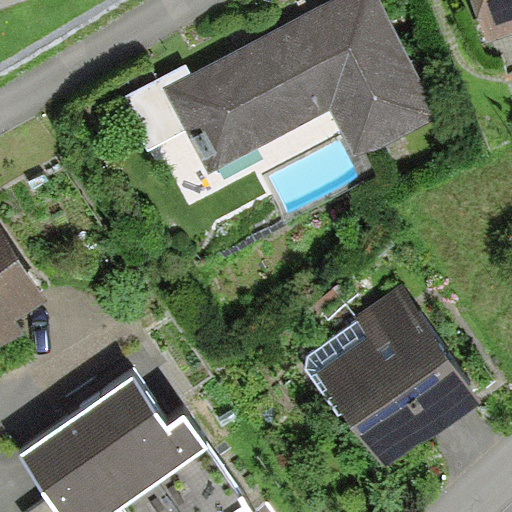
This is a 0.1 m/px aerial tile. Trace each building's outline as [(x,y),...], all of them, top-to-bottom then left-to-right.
[(438,104),(383,0),(331,0),(296,18),(193,73),(186,60),(121,94),(149,146),(187,126),(210,168),(329,105),(352,148),(438,104)] [(511,0),(476,0),(487,35),(495,32),(507,69),(511,67),(511,0)] [(46,286),(0,218),(0,337),(23,321),(14,308),(46,286)] [(484,388),(404,278),(357,312),(367,325),(318,361),(388,457),(484,388)] [(267,511),(186,396),(170,407),(137,360),(72,406),(20,442),(53,488),(23,509),(24,511),(100,511),(116,501),(124,511),(267,511)]
